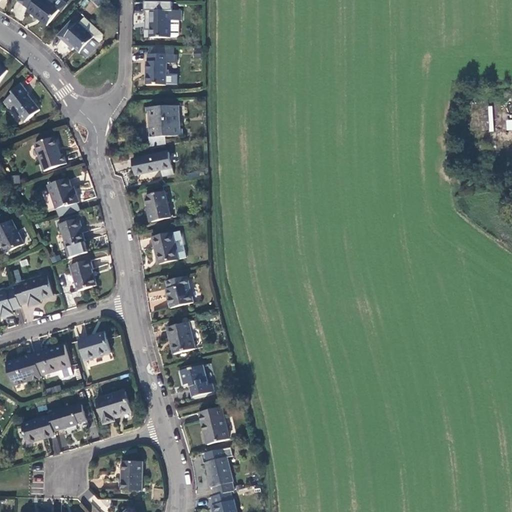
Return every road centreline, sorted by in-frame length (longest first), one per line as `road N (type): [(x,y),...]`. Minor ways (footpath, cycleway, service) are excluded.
road 1 (tertiary): [(131,303),(115,213),(83,122)]
road 2 (residential): [(83,122),(120,87),(125,0)]
road 3 (residential): [(0,340),(131,303)]
road 4 (tertiary): [(164,429),(131,303)]
road 5 (tertiary): [(83,122),(56,79),(0,32)]
